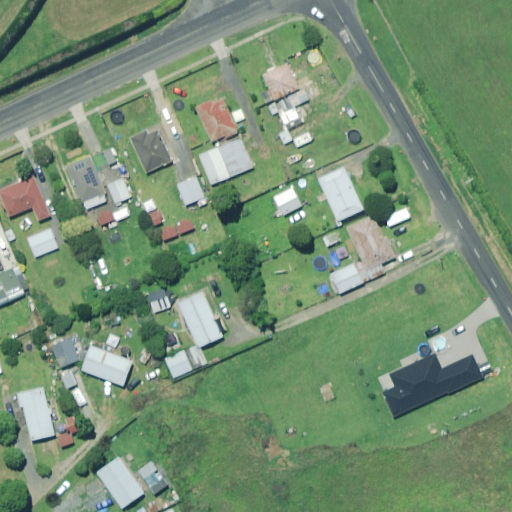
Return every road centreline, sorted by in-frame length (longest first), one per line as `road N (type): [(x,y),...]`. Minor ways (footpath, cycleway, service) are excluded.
road 1 (unclassified): [(330,0),(511,315)]
road 2 (tertiary): [(0,125),(232,16)]
